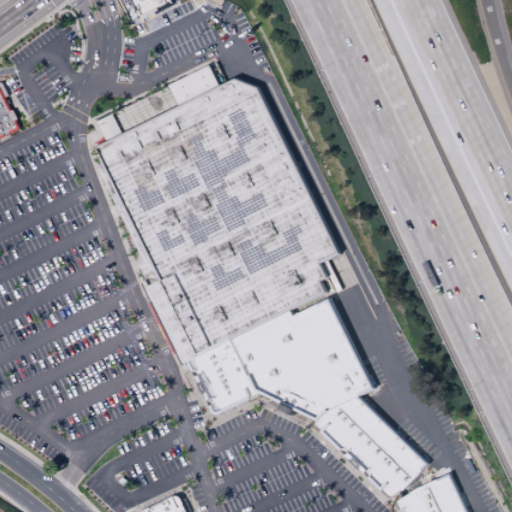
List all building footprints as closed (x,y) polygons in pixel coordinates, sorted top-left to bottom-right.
[(131,0),(139,17),(171,2),(170,0),(131,0)] [(97,146),(238,77),(261,86),(343,253),(323,262),(330,276),(323,280),(330,292),(293,310),(234,339),(200,356),(162,279),(97,146)] [(0,80),(1,80),(2,80),(3,81),(9,94),(9,95),(8,96),(5,97),(11,110),(12,110),(13,110),(14,111),(17,118),(18,119),(17,120),(16,121),(19,127),(19,128),(18,129),(0,138),(0,80)] [(97,120),(104,141),(120,136),(114,115),(97,120)] [(162,279),(153,284),(151,281),(149,280),(148,280),(147,280),(146,281),(145,282),(145,284),(184,364),(185,365),(187,365),(189,364),(190,363),(189,361),(200,356),(162,279)] [(234,339),(293,310),(295,315),(332,297),(377,388),(361,396),(330,411),(321,421),(258,390),(234,339)] [(234,339),(258,390),(260,395),(223,413),(219,414),(216,414),(213,412),(212,410),(190,363),(189,361),(200,356),(234,339)] [(321,421),(316,426),(388,497),(390,498),(392,498),(394,497),(397,496),(428,462),(361,396),(330,411),(321,421)] [(397,501),(415,488),(450,473),(468,511),(400,511),(397,505),(396,503),(397,501)] [(141,511),(173,496),(176,495),(178,496),(179,497),(181,498),(187,511),(141,511)]
